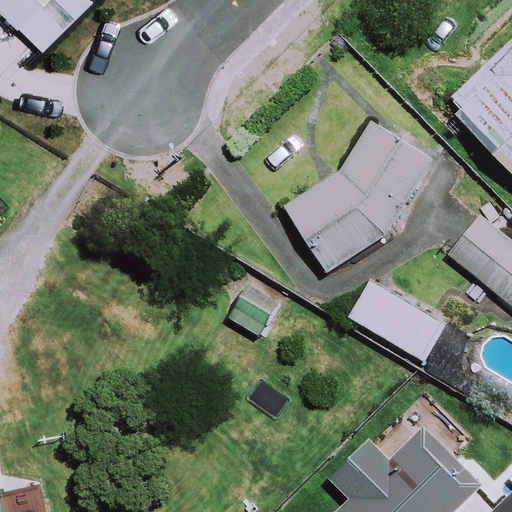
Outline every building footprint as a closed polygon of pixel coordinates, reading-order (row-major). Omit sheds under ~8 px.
[(41,0),(0,0),(0,19),(10,30),(41,0)] [(511,46),(449,100),(511,173),(511,46)] [(431,166),(375,129),(346,174),(286,210),(325,273),(384,237),(431,166)] [(511,245),(480,219),(450,257),(511,307),(511,245)] [(446,328),(374,284),(353,320),(425,363),(446,328)] [(277,305),(253,291),(234,324),(258,338),(277,305)]
